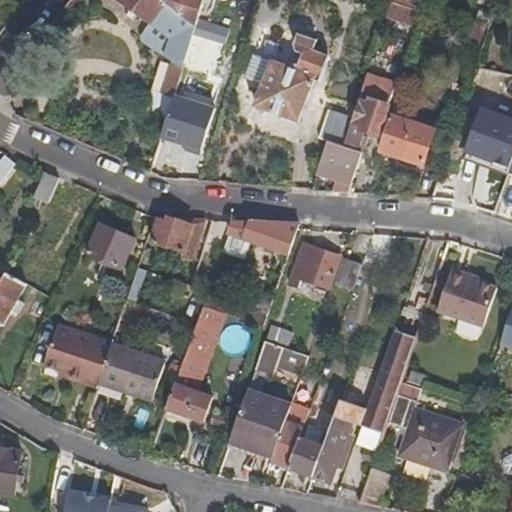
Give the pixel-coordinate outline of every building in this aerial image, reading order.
[(193,30),(155,0),(119,0),(149,26),(150,24),(169,42),(162,59),(169,65),(157,103),(143,100),(137,121),(162,129),(172,96),(193,30)] [(196,20),(202,0),(155,0),(193,30),(226,40),(228,31),(208,24),(196,20)] [(413,0),(389,0),(389,2),(421,14),(424,4),(413,0)] [(421,14),(389,2),(384,17),(417,28),(421,14)] [(252,108),(297,125),(313,84),(318,87),(327,62),(311,56),(316,43),(295,35),(291,48),(295,55),(300,58),(294,74),(269,64),(251,58),(243,80),(260,86),(252,108)] [(378,79),(365,75),(356,100),(348,124),(340,147),(355,152),(362,133),(375,137),(385,106),(371,101),(378,79)] [(212,108),(172,96),(162,129),(159,138),(185,146),(183,151),(198,155),(212,108)] [(493,169),(507,174),(511,160),(511,121),(480,110),(464,152),(495,163),(493,169)] [(338,146),(347,120),(324,112),(315,137),(338,146)] [(422,166),(433,132),(389,117),(378,151),(422,166)] [(350,186),(360,154),(355,152),(340,147),(338,146),(325,142),(317,165),(329,169),(326,178),(350,186)] [(495,163),(464,152),(461,159),(506,176),(507,174),(493,169),(495,163)] [(0,184),(11,170),(0,161),(0,184)] [(72,186),(44,175),(33,201),(61,212),(72,186)] [(198,234),(203,221),(151,218),(128,288),(139,291),(153,244),(179,253),(177,259),(190,264),(199,236),(198,234)] [(286,258),(297,227),(231,223),(221,250),(237,256),(242,243),(286,258)] [(48,235),(34,225),(0,283),(0,327),(1,329),(10,313),(17,317),(23,306),(16,302),(25,287),(21,284),(41,248),(48,235)] [(121,272),(133,241),(98,227),(85,258),(121,272)] [(60,242),(48,235),(41,248),(52,255),(60,242)] [(328,293),(340,261),(300,247),(286,285),(295,289),(298,282),(328,293)] [(349,296),(359,269),(341,263),(332,290),(349,296)] [(481,331),(494,292),(474,286),(465,282),(466,279),(449,273),(435,315),(481,331)] [(246,311),(204,297),(201,307),(216,312),(255,326),(259,316),(246,311)] [(255,326),(262,328),(269,307),(250,300),(246,311),(259,316),(255,326)] [(211,326),(216,312),(201,307),(193,328),(182,359),(191,363),(205,324),(211,326)] [(511,309),(510,309),(498,346),(511,350),(511,309)] [(198,365),(211,326),(205,324),(191,363),(198,365)] [(109,347),(110,344),(55,325),(42,367),(56,371),(64,374),(62,378),(95,389),(96,386),(109,347)] [(264,345),(286,352),(291,337),(269,329),(264,345)] [(398,386),(413,341),(391,334),(364,412),(358,429),(380,437),(383,429),(393,400),(398,386)] [(301,376),(307,359),(286,352),(264,345),(263,344),(253,374),(265,378),(270,365),(301,376)] [(149,404),(163,364),(109,347),(96,386),(149,404)] [(194,375),(198,365),(191,363),(182,359),(178,370),(194,375)] [(203,423),(211,397),(189,389),(194,375),(178,370),(164,409),(203,423)] [(408,375),(405,385),(418,389),(421,380),(408,375)] [(323,404),(328,390),(320,387),(315,401),(323,404)] [(284,426),(291,405),(247,391),(228,447),(272,460),(284,426)] [(335,471),(350,427),(358,429),(364,412),(353,409),(357,396),(342,392),(322,449),(311,479),(328,485),(333,471),(335,471)] [(442,478),(459,429),(412,414),(415,407),(393,400),(383,429),(402,435),(394,462),(442,478)] [(270,466),(287,472),(298,440),(301,430),(309,409),(292,403),(291,405),(284,426),(272,460),(270,466)] [(311,479),(322,449),(316,447),(321,434),(305,429),(301,441),(298,440),(287,472),(311,479)] [(0,495),(11,497),(18,452),(0,448),(0,495)] [(511,511),(511,457),(510,457),(502,462),(500,470),(505,477),(511,479),(511,508),(510,511),(511,511)] [(377,511),(388,478),(369,472),(357,507),(377,511)] [(108,502),(65,495),(62,511),(106,511),(107,508),(108,502)]
